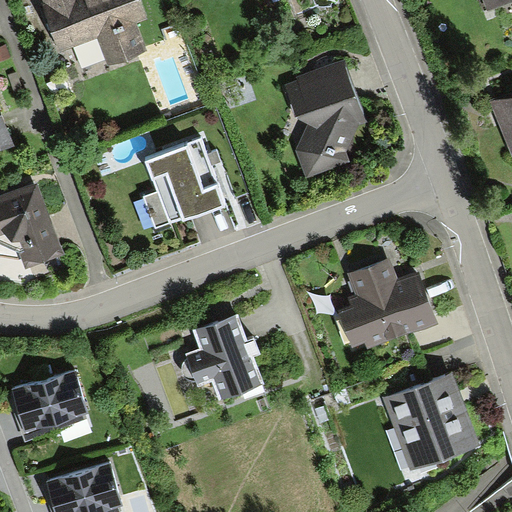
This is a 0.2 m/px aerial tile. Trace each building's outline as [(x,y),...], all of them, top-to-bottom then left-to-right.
[(46,0),(64,47),(101,34),(111,62),(151,47),(141,18),(150,15),(144,0),(46,0)] [(347,57),(289,81),(307,130),(300,146),(311,174),(351,158),(361,121),(371,119),(347,57)] [(511,90),(490,98),(507,146),(511,144),(511,90)] [(0,100),(0,145),(15,140),(0,100)] [(162,226),(218,205),(210,182),(196,187),(179,143),(135,160),(147,192),(137,196),(149,227),(161,222),(162,226)] [(40,177),(0,192),(0,256),(28,266),(67,251),(40,177)] [(391,256),(353,270),(361,293),(354,296),(356,302),(342,307),(355,342),(368,338),(370,345),(441,319),(422,269),(399,278),(391,256)] [(184,352),(185,355),(182,358),(180,362),(179,366),(180,370),(181,373),(182,374),(184,376),(187,377),(191,378),(194,378),(195,381),(210,376),(217,396),(258,381),(247,351),(256,348),(251,335),(242,338),(233,312),(194,326),(201,346),(184,352)] [(72,368),(9,387),(21,428),(84,409),(72,368)] [(453,371),(387,396),(413,466),(480,442),(453,371)] [(108,459),(45,478),(55,511),(82,511),(121,500),(108,459)]
